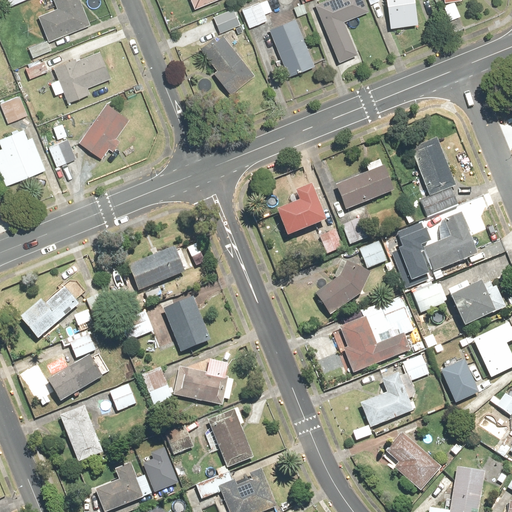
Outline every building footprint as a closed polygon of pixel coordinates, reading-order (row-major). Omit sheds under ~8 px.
[(88,25),(78,0),(52,0),(56,8),(36,16),(46,41),(88,25)] [(215,0),(186,0),(191,10),(215,0)] [(270,0),(267,0),(244,10),(251,28),(269,20),(267,14),(275,10),(270,0)] [(362,0),(325,0),(314,4),(337,63),(356,55),(343,22),(368,12),(362,0)] [(412,0),(384,0),(388,30),(416,27),(412,0)] [(236,8),(214,16),(221,33),(242,24),(236,8)] [(295,20),(268,30),(286,79),(313,69),(295,20)] [(253,76),(221,36),(215,41),(212,37),(198,48),(218,73),(212,77),(227,96),(253,76)] [(75,58),(51,67),(66,104),(89,94),(87,88),(110,79),(100,52),(76,61),(75,58)] [(45,62),(26,69),(30,80),(49,73),(45,62)] [(22,96),(2,104),(10,124),(29,116),(22,96)] [(129,120),(105,104),(78,144),(101,161),(109,149),(113,152),(120,142),(116,140),(129,120)] [(55,128),(60,142),(48,147),(56,167),(79,159),(71,138),(66,124),(55,128)] [(31,154),(23,130),(0,138),(0,148),(0,149),(0,180),(2,187),(43,171),(36,152),(31,154)] [(435,139),(408,149),(428,197),(454,187),(435,139)] [(343,210),(392,191),(382,167),(334,186),(343,210)] [(296,202),(273,211),(284,237),(323,222),(308,184),(292,191),(296,202)] [(448,237),(424,247),(434,270),(475,254),(459,214),(442,221),(448,237)] [(394,252),(406,285),(430,276),(419,245),(430,241),(422,221),(398,230),(405,248),(394,252)] [(127,265),(138,292),(184,274),(173,247),(127,265)] [(313,294),(328,315),(359,294),(368,273),(345,263),(339,277),(313,294)] [(478,283),(446,297),(461,328),(505,308),(494,286),(482,292),(478,283)] [(40,302),(19,320),(36,341),(77,306),(62,289),(43,305),(40,302)] [(127,290),(104,301),(101,294),(87,301),(96,320),(110,314),(133,303),(127,290)] [(192,299),(162,311),(178,354),(209,343),(192,299)] [(89,310),(76,316),(81,328),(95,322),(89,310)] [(147,312),(121,325),(131,344),(157,331),(147,312)] [(363,317),(337,328),(346,348),(341,350),(350,375),(410,351),(403,334),(374,345),(363,317)] [(511,334),(506,324),(472,341),(490,377),(511,366),(511,360),(504,345),(511,340),(511,334)] [(91,335),(72,345),(79,360),(99,350),(91,335)] [(423,355),(403,364),(413,384),(432,376),(423,355)] [(45,383),(57,403),(100,377),(88,357),(45,383)] [(463,360),(439,371),(454,404),(478,394),(463,360)] [(180,367),(175,395),(224,405),(230,378),(180,367)] [(164,370),(144,377),(154,405),(174,398),(164,370)] [(384,393),(358,404),(368,429),(413,411),(397,372),(379,380),(384,393)] [(133,384),(111,393),(119,412),(140,404),(133,384)] [(84,408),(58,419),(77,464),(103,454),(84,408)] [(232,411),(206,422),(226,469),(251,458),(232,411)] [(189,427),(167,436),(175,456),(197,448),(189,427)] [(440,469),(399,434),(383,452),(396,463),(392,468),(419,492),(440,469)] [(176,482),(165,451),(152,456),(155,463),(147,466),(155,490),(176,482)] [(118,481),(92,491),(101,511),(108,511),(142,498),(128,463),(113,469),(118,481)] [(476,511),(483,472),(455,468),(448,511),(476,511)] [(233,480),(217,487),(227,511),(264,511),(276,507),(260,469),(247,475),(249,480),(235,486),(233,480)]
